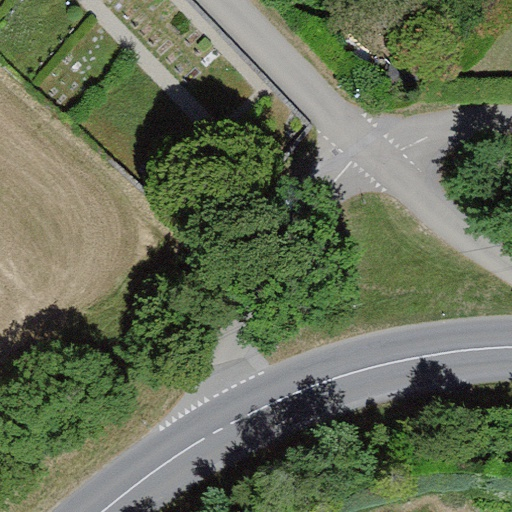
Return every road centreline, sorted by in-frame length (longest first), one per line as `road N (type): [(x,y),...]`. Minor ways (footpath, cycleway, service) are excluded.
road 1 (residential): [(357,148),(198,373),(196,439)]
road 2 (tertiary): [(511,348),(360,368),(287,392),(196,439)]
road 3 (residential): [(219,0),(357,148)]
road 4 (residential): [(357,148),(511,269)]
road 5 (residential): [(511,122),(440,126),(357,148)]
road 6 (tertiary): [(196,439),(100,511)]
